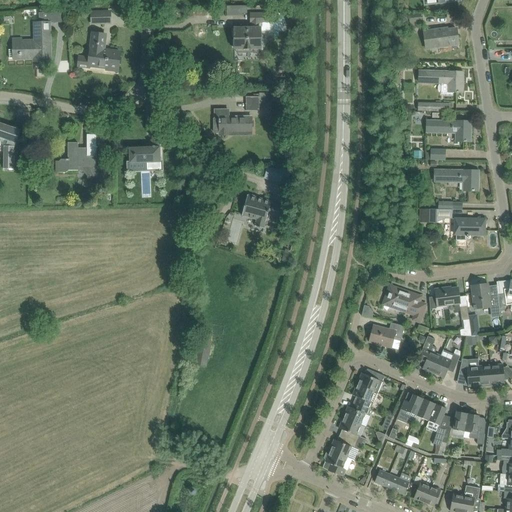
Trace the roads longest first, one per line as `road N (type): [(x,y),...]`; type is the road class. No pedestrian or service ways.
road 1 (secondary): [(271,451),(326,294),(342,209),(342,123)]
road 2 (secondary): [(342,123),(314,291),(258,446)]
road 3 (residential): [(195,241),(213,206),(209,175),(139,90)]
road 4 (residential): [(511,397),(455,397),(353,354)]
road 5 (residential): [(0,98),(49,99),(93,114),(139,90)]
road 6 (residential): [(510,251),(488,116)]
road 7 (residential): [(302,472),(353,354)]
road 8 (secondary): [(344,0),(342,123)]
